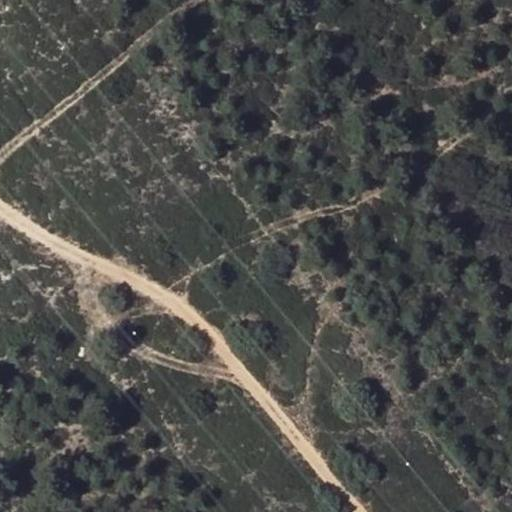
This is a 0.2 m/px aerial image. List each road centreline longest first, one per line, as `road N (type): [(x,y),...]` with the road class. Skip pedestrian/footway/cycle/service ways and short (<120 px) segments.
road 1 (track): [(0,212),(172,305),(226,345),(366,511)]
road 2 (track): [(202,0),(0,161)]
